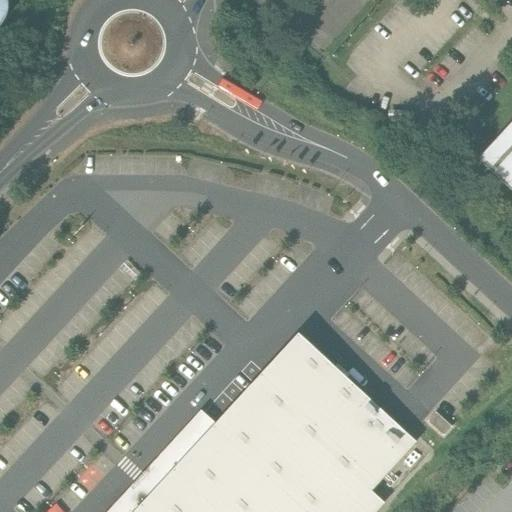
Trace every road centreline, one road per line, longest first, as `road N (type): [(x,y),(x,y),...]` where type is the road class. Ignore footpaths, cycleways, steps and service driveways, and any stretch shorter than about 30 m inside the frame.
road 1 (unclassified): [(511,307),(375,178),(281,130)]
road 2 (primary): [(0,172),(97,76)]
road 3 (unclassified): [(174,70),(281,130)]
